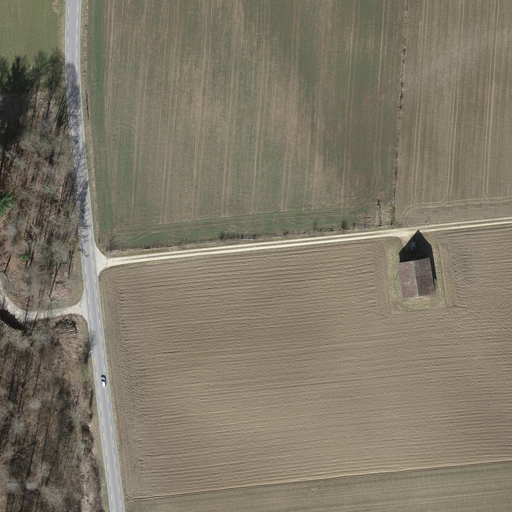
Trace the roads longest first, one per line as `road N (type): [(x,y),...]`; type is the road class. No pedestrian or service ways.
road 1 (primary): [(118,511),(75,102),(75,0)]
road 2 (track): [(511,219),(89,263)]
road 3 (track): [(0,271),(8,320),(17,325),(96,316)]
